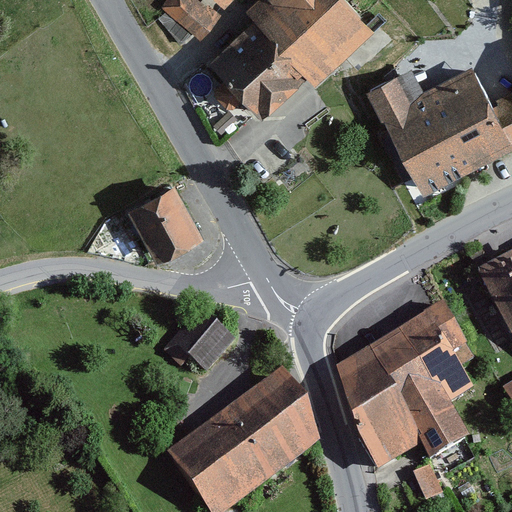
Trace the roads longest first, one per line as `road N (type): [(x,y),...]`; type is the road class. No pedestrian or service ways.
road 1 (tertiary): [(109,0),(266,279)]
road 2 (residential): [(0,282),(60,268),(193,287),(266,279)]
road 3 (secondary): [(313,318),(329,300),(511,207)]
road 4 (secondary): [(357,511),(310,354),(313,318)]
